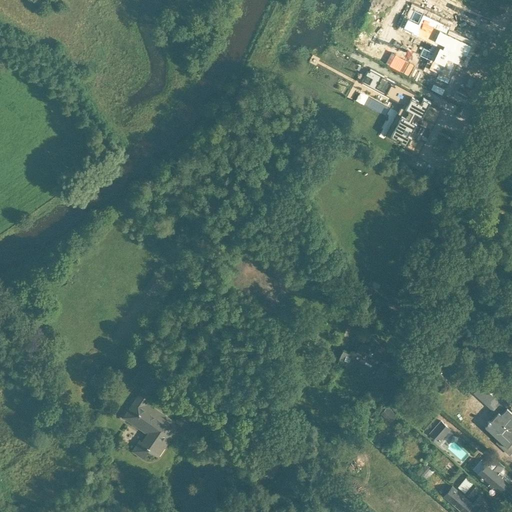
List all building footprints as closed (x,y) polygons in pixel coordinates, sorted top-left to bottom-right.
[(458,0),(456,6),(472,14),(474,9),(487,15),(494,1),(490,0),(458,0)] [(410,15),(404,27),(412,31),(411,32),(433,44),(434,43),(439,46),(438,46),(439,46),(439,47),(433,59),(429,68),(438,72),(431,87),(443,94),(446,86),(450,77),(460,57),(461,58),(464,53),(466,54),(470,45),(471,43),(447,32),(450,25),(423,13),(420,20),(410,15)] [(384,77),(384,76),(370,69),(367,75),(372,78),(369,83),(376,87),(379,83),(381,81),(380,81),(382,76),(384,77)] [(397,112),(385,135),(396,141),(397,139),(398,139),(399,138),(401,139),(400,140),(401,141),(400,143),(414,150),(419,140),(408,134),(410,130),(412,131),(417,123),(412,120),(416,113),(420,115),(434,123),(442,110),(429,103),(430,101),(423,97),(422,99),(419,98),(418,100),(407,94),(402,104),(397,112)] [(345,278),(338,290),(356,300),(362,290),(354,285),(359,277),(345,268),(340,275),(345,278)] [(496,346),(509,342),(504,328),(488,333),(490,338),(492,341),(489,342),(492,351),(497,349),(496,346)] [(343,350),(337,362),(342,364),(343,363),(347,364),(346,366),(349,368),(351,368),(353,367),(355,366),(356,364),(359,360),(374,367),(371,372),(370,378),(368,379),(371,389),(374,388),(377,387),(379,386),(381,385),(383,383),(384,382),(388,370),(391,363),(388,362),(387,362),(386,362),(385,362),(384,362),(383,363),(380,360),(384,349),(377,346),(378,344),(371,341),(369,345),(364,343),(363,343),(362,343),(361,343),(360,344),(360,345),(356,351),(354,350),(353,350),(352,350),(351,350),(350,351),(349,353),(343,350)] [(143,389),(131,407),(124,417),(149,434),(142,445),(159,457),(166,446),(162,443),(168,435),(169,436),(176,426),(169,421),(170,419),(166,416),(163,419),(159,416),(160,415),(147,406),(170,374),(147,358),(131,381),(143,389)] [(478,385),(491,396),(502,384),(501,383),(502,381),(489,373),(486,371),(480,377),(483,380),(478,385)] [(497,413),(485,426),(507,446),(511,440),(511,412),(511,413),(507,408),(509,406),(497,393),(488,403),(499,414),(497,413)] [(390,422),(397,414),(387,406),(380,414),(390,422)] [(442,431),(445,434),(451,428),(441,420),(430,432),(436,437),(442,431)] [(263,453),(256,470),(272,477),(279,459),(263,453)] [(498,489),(510,500),(511,497),(511,486),(502,478),(505,476),(488,461),(477,475),(493,489),(495,487),(498,489)] [(462,511),(463,511),(464,511),(475,511),(479,508),(475,504),(474,503),(476,500),(478,501),(479,500),(471,493),(478,484),(456,465),(450,472),(462,482),(461,484),(460,484),(448,498),(450,499),(449,501),(461,511),(462,511)]
